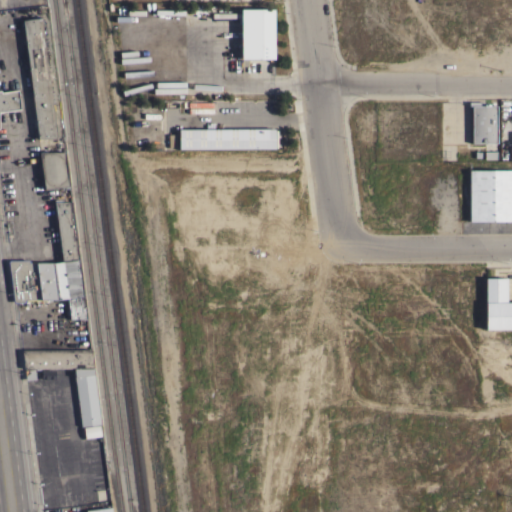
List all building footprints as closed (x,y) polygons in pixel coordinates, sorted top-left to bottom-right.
[(240,9),(273,8),(273,59),(240,59),(240,9)] [(22,19),(40,17),(56,138),(37,138),(22,19)] [(0,92),(17,89),(20,108),(0,110),(0,92)] [(483,106),(483,103),(489,103),(489,105),(496,105),(496,143),(471,143),(470,106),(483,106)] [(274,128),(274,129),(277,129),(277,147),(274,147),(274,149),(178,149),(177,128),(274,128)] [(68,186),(43,189),(38,151),(64,151),(68,186)] [(511,221),(468,221),(468,169),(511,169),(511,221)] [(28,259),(28,262),(52,262),(61,260),(53,201),(70,201),(86,319),(69,319),(66,298),(57,299),(24,299),(24,300),(23,302),(13,302),(12,301),(7,261),(8,260),(9,259),(28,259)] [(511,329),(484,330),(484,277),(505,277),(505,302),(511,301),(511,329)] [(24,368),(21,349),(90,349),(93,368),(73,368),(24,368)] [(93,368),(100,424),(80,426),(73,368),(93,368)] [(40,379),(40,369),(47,369),(49,369),(55,369),(55,379),(40,379)] [(84,438),(82,427),(99,424),(100,436),(84,438)]
